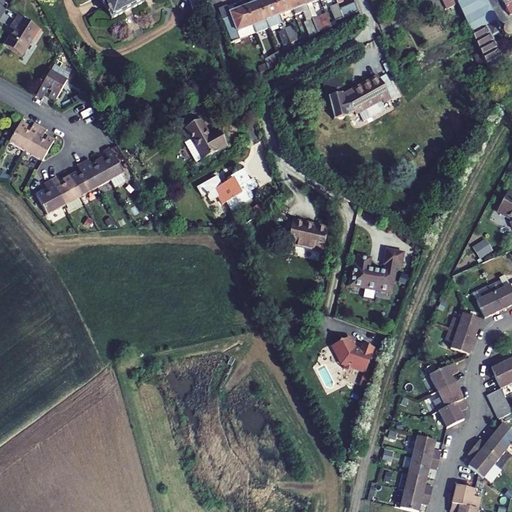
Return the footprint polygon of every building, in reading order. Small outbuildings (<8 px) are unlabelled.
[(100,0),(111,21),(144,3),(143,2),(146,0),(100,0)] [(189,0),(195,16),(207,12),(208,12),(203,0),(189,0)] [(280,16),(273,0),(264,0),(259,2),(269,29),(283,24),(280,16)] [(293,10),(289,0),(273,0),(280,16),(293,10)] [(307,5),(304,0),(289,0),(293,10),(295,15),(303,12),(307,22),(304,23),(310,38),(318,35),(317,33),(307,5)] [(320,0),(304,0),(307,5),(317,33),(331,28),(326,14),(317,18),(311,3),(320,0)] [(443,0),(447,10),(457,4),(455,0),(443,0)] [(497,21),(485,0),(463,0),(461,1),(461,0),(455,0),(457,4),(469,28),(481,53),(489,71),(491,74),(507,65),(501,53),(493,38),(499,34),(501,28),(497,22),(497,21)] [(511,0),(500,0),(509,16),(511,14),(511,0)] [(269,29),(259,2),(245,7),(253,26),(255,34),(269,29)] [(358,13),(355,3),(339,9),(343,18),(358,13)] [(343,18),(339,9),(338,5),(330,8),(335,21),(343,18)] [(253,26),(245,7),(229,14),(231,17),(223,20),(232,43),(239,40),(236,32),(253,26)] [(4,46),(21,57),(31,41),(34,43),(42,31),(18,16),(10,28),(14,31),(4,46)] [(297,41),(292,27),(285,30),(285,31),(290,44),(297,41)] [(511,29),(511,30),(507,28),(502,31),(500,36),(503,41),(508,42),(511,40),(511,29)] [(290,44),(285,31),(278,33),(283,47),(290,44)] [(503,41),(500,36),(499,34),(493,38),(501,53),(507,49),(503,41)] [(282,63),(278,53),(265,60),(269,70),(282,63)] [(482,75),(489,71),(481,53),(473,57),(482,75)] [(67,81),(50,72),(43,85),(36,97),(42,100),(45,94),(49,96),(48,98),(55,102),(67,81)] [(386,75),(379,78),(390,99),(397,95),(386,75)] [(356,91),(379,78),(378,76),(355,89),(356,91)] [(354,113),(355,115),(381,101),(383,104),(390,99),(379,78),(356,91),(355,89),(344,95),(342,95),(342,94),(328,98),(333,120),(348,117),(347,115),(354,113)] [(202,160),(226,147),(218,131),(209,136),(200,120),(184,129),(191,140),(184,143),(195,163),(201,160),(202,160)] [(40,128),(34,124),(31,130),(27,128),(28,127),(21,123),(16,131),(9,144),(26,153),(40,128)] [(54,142),(47,138),(46,139),(43,137),(46,131),(40,128),(26,153),(42,162),(54,142)] [(124,159),(117,147),(111,150),(117,163),(124,159)] [(124,174),(117,163),(111,150),(110,149),(104,152),(107,158),(103,160),(103,159),(99,161),(110,181),(114,188),(125,182),(121,175),(124,174)] [(110,181),(99,161),(95,163),(96,164),(92,166),(89,160),(83,164),(97,189),(110,181)] [(97,189),(83,164),(77,167),(80,173),(77,175),(76,173),(69,177),(81,198),(97,189)] [(221,185),(216,177),(196,188),(200,195),(201,196),(203,197),(206,195),(209,200),(210,201),(211,201),(217,198),(222,205),(226,203),(229,208),(229,209),(230,210),(231,211),(232,212),(233,212),(234,212),(241,207),(240,205),(252,199),(252,197),(252,195),(250,192),(256,188),(257,187),(257,186),(253,179),(250,181),(243,169),(227,179),(226,179),(226,181),(227,182),(221,185)] [(81,198),(69,177),(62,181),(63,182),(59,184),(56,178),(50,182),(64,207),(81,198)] [(64,207),(50,182),(44,185),(47,191),(44,193),(43,191),(36,195),(47,216),(64,207)] [(511,195),(507,193),(497,212),(511,220),(511,221),(509,222),(511,228),(511,195)] [(294,246),(322,252),(327,230),(310,226),(310,224),(292,220),(286,247),(294,249),(294,246)] [(480,258),(494,251),(488,239),(474,245),(480,258)] [(353,267),(349,287),(389,296),(395,269),(400,270),(403,257),(387,253),(384,267),(386,267),(384,274),(367,270),(370,261),(358,258),(356,268),(353,267)] [(511,284),(509,286),(505,277),(499,279),(500,282),(489,287),(493,294),(501,311),(511,305),(511,284)] [(501,311),(493,294),(489,287),(478,292),(482,299),(476,302),(484,319),(501,311)] [(482,299),(478,292),(473,295),(476,302),(482,299)] [(480,321),(462,315),(460,321),(453,318),(449,330),(474,338),(480,321)] [(474,338),(449,330),(445,341),(452,343),(450,349),(466,355),(468,356),(474,338)] [(358,350),(353,348),(349,337),(341,340),(339,339),(338,341),(333,344),(332,347),(338,363),(342,365),(340,368),(349,372),(350,368),(362,373),(372,349),(361,344),(358,350)] [(511,358),(503,363),(511,382),(511,358)] [(511,383),(511,382),(503,363),(491,369),(500,389),(511,383)] [(451,376),(450,374),(452,373),(453,375),(458,373),(454,364),(438,372),(429,376),(438,393),(455,384),(451,376)] [(463,401),(455,384),(438,393),(440,398),(433,402),(438,412),(463,401)] [(503,396),(500,389),(486,396),(489,402),(503,396)] [(506,401),(503,396),(489,402),(492,408),(506,401)] [(467,409),(463,401),(438,412),(446,429),(464,421),(460,413),(467,409)] [(509,407),(506,401),(492,408),(495,414),(509,407)] [(511,413),(509,407),(495,414),(498,420),(511,413)] [(511,431),(502,424),(491,438),(506,450),(510,445),(511,446),(511,431)] [(435,442),(417,438),(412,456),(439,462),(441,453),(436,451),(435,455),(432,454),(433,451),(435,442)] [(506,450),(491,438),(485,445),(479,440),(473,448),(495,465),(506,450)] [(495,465),(473,448),(467,455),(472,458),(474,456),(476,457),(474,460),(468,467),(478,475),(483,479),(495,465)] [(439,462),(412,456),(408,473),(427,478),(429,469),(429,466),(432,467),(431,470),(436,471),(439,462)] [(427,478),(408,473),(404,491),(430,497),(432,488),(427,487),(426,490),(424,489),(425,486),(427,478)] [(473,497),(474,490),(456,486),(452,504),(478,510),(481,499),(473,497)] [(430,497),(404,491),(399,509),(412,511),(418,511),(420,505),(428,507),(430,497)]
